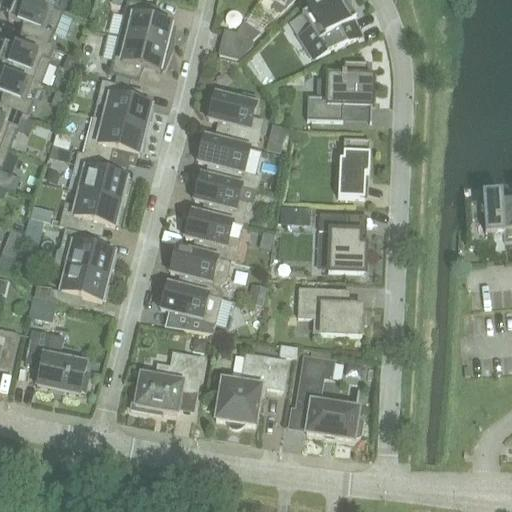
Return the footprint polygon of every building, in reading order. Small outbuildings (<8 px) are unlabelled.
[(7,20),(9,20),(8,23),(24,29),(22,41),(21,40),(20,41),(54,54),(54,53),(49,51),(62,17),(16,0),(11,0),(7,20)] [(16,0),(62,17),(68,0),(16,0)] [(266,0),(276,7),(272,12),(279,17),(280,18),(297,0),(266,0)] [(299,41),(302,45),(313,63),(357,42),(350,26),(356,22),(348,9),(352,6),(348,0),(320,0),(318,2),(322,6),(302,18),(311,34),(299,41)] [(172,28),(155,24),(156,11),(128,4),(119,41),(171,54),(171,52),(171,51),(173,32),(171,31),(172,28)] [(219,58),(239,63),(253,49),(250,47),(259,37),(244,27),(237,38),(225,35),(219,58)] [(5,47),(3,50),(2,49),(0,52),(0,72),(41,88),(54,54),(20,41),(27,44),(21,54),(5,47)] [(138,84),(143,72),(160,76),(161,73),(162,74),(170,56),(171,54),(119,41),(110,77),(138,84)] [(307,125),(343,126),(343,109),(372,110),(373,81),(368,80),(368,67),(344,66),(344,76),(342,76),(342,79),(327,78),(327,102),(307,101),(307,125)] [(0,98),(3,100),(1,111),(0,110),(0,111),(27,122),(32,109),(25,106),(33,86),(40,89),(41,88),(0,72),(0,98)] [(114,88),(128,91),(130,82),(116,79),(114,88)] [(104,124),(145,135),(147,126),(150,127),(154,114),(151,113),(151,110),(125,104),(128,91),(102,85),(96,108),(107,110),(104,124)] [(250,134),(256,109),(215,99),(212,108),(209,107),(206,120),(209,121),(209,124),(235,130),(232,143),(258,149),(261,137),(250,134)] [(0,150),(9,154),(15,138),(26,142),(33,124),(27,122),(0,111),(0,150)] [(83,158),(104,164),(109,165),(113,152),(139,159),(140,156),(143,157),(146,144),(143,143),(145,135),(104,124),(92,121),(89,135),(83,158)] [(242,191),(257,195),(260,181),(244,177),(250,153),(204,141),(202,151),(199,150),(196,163),(199,164),(198,166),(224,173),(221,185),(242,191)] [(281,157),(283,148),(270,144),(267,154),(281,157)] [(340,164),(338,202),(364,204),(365,180),(369,180),(370,145),(344,144),(343,164),(340,164)] [(0,176),(9,154),(0,150),(0,176)] [(104,164),(83,158),(77,157),(72,180),(83,183),(79,196),(121,207),(123,198),(126,199),(129,186),(126,185),(127,182),(101,176),(104,164)] [(221,185),(201,180),(198,189),(195,188),(192,201),(195,202),(194,205),(221,211),(218,223),(233,227),(242,230),(248,207),(239,204),(242,191),(221,185)] [(119,216),(121,207),(79,196),(76,210),(65,208),(59,231),(65,232),(85,237),(88,225),(115,231),(115,229),(118,230),(122,216),(119,216)] [(502,206),(502,197),(482,198),(482,207),(465,208),(468,251),(492,250),(491,241),(503,240),(504,240),(502,206)] [(511,204),(502,206),(504,240),(503,240),(504,249),(511,248),(511,204)] [(218,223),(191,216),(189,226),(186,225),(183,238),(186,239),(185,242),(212,248),(209,260),(231,266),(235,267),(241,244),(229,241),(233,227),(218,223)] [(330,236),(328,276),(365,278),(366,249),(360,249),(361,236),(345,236),(346,219),(320,218),(319,236),(330,236)] [(91,239),(85,237),(65,232),(60,253),(57,255),(54,268),(67,272),(108,282),(110,273),(113,274),(117,261),(114,260),(114,258),(88,251),(91,239)] [(209,260),(176,252),(174,261),(171,260),(168,274),(171,274),(170,277),(196,284),(193,295),(218,301),(221,290),(226,287),(231,266),(209,260)] [(106,291),(108,282),(67,272),(61,296),(51,293),(48,306),(73,312),(76,300),(102,307),(103,304),(106,305),(109,292),(106,291)] [(218,301),(193,295),(167,289),(165,298),(162,297),(159,310),(161,311),(161,314),(187,321),(184,335),(213,339),(222,303),(218,301)] [(321,323),(320,339),(362,341),(362,329),(367,329),(368,315),(363,315),(363,311),(339,310),(339,295),(299,293),(298,322),(321,323)] [(51,334),(55,314),(31,309),(26,329),(51,334)] [(18,338),(4,335),(2,342),(0,341),(0,365),(11,368),(18,338)] [(37,390),(80,399),(81,396),(84,396),(87,385),(83,384),(86,368),(45,359),(49,339),(32,336),(25,367),(41,370),(37,390)] [(205,345),(194,343),(192,354),(203,355),(205,345)] [(296,363),(298,353),(282,351),(280,360),(296,363)] [(168,384),(141,379),(138,394),(134,393),(130,413),(149,417),(150,413),(177,418),(181,396),(197,399),(203,363),(173,357),(168,384)] [(216,425),(227,426),(227,428),(228,429),(228,430),(229,431),(231,432),(232,433),(233,433),(234,434),(235,434),(237,434),(239,433),(240,433),(241,432),(242,431),(243,430),(244,429),(255,431),(259,405),(264,405),(266,392),(283,395),(288,366),(246,360),(242,388),(222,385),(216,425)] [(306,437),(354,445),(354,441),(358,441),(361,439),(363,426),(361,423),(357,422),(359,413),(319,407),(323,382),(331,383),(334,367),(305,362),(296,415),(309,417),(306,437)]
